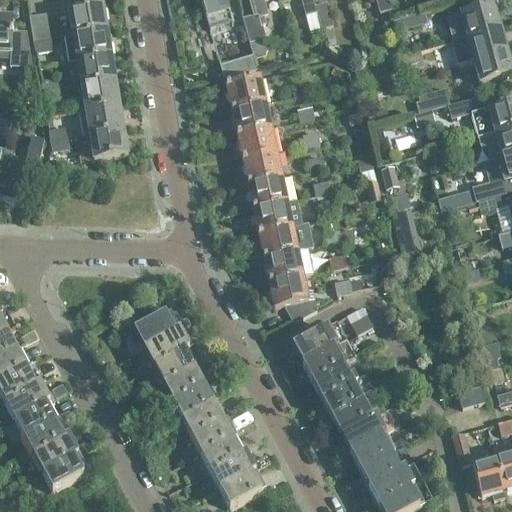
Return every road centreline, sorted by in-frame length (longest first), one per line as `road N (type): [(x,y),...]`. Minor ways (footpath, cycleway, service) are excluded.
road 1 (residential): [(247,367),(369,297),(436,426),(459,511)]
road 2 (residential): [(144,511),(8,247)]
road 3 (residential): [(186,255),(145,0)]
road 4 (residential): [(8,247),(186,255)]
road 5 (residential): [(320,511),(247,367)]
road 6 (residential): [(247,367),(186,255)]
